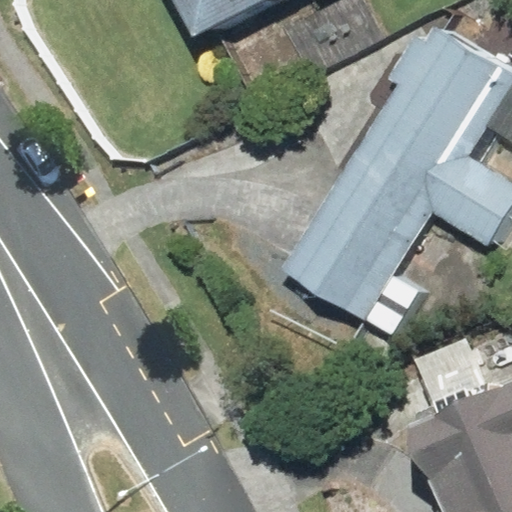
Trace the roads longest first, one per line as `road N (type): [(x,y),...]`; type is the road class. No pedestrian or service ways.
road 1 (tertiary): [(0,199),(128,374),(208,511)]
road 2 (tertiary): [(73,511),(0,325)]
